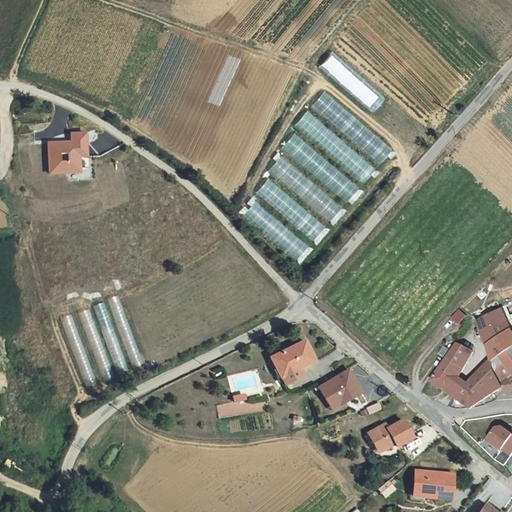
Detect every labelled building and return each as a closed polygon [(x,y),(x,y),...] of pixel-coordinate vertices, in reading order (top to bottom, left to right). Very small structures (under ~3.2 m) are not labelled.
[(324,91),(311,106),(379,165),(392,150),(324,91)] [(294,125),(363,184),(375,170),(306,111),(294,125)] [(81,165),(81,149),(89,149),(89,126),(74,126),(74,135),(50,135),(51,166),(81,165)] [(294,133),(281,147),(345,204),(358,189),(294,133)] [(268,170),(330,223),(342,208),(280,156),(268,170)] [(256,192),(315,244),(328,231),(268,178),(256,192)] [(296,261),(308,247),(251,198),(239,212),(296,261)] [(116,297),(108,299),(115,317),(122,314),(116,297)] [(98,327),(109,325),(106,303),(95,305),(98,327)] [(466,372),(483,345),(494,328),(497,346),(501,343),(511,335),(511,307),(511,308),(472,326),(441,375),(463,393),(458,402),(477,405),(511,387),(509,385),(499,375),(498,361),(475,382),(469,375),(466,372)] [(87,309),(79,313),(88,330),(96,326),(87,309)] [(457,323),(465,317),(460,310),(451,317),(457,323)] [(61,318),(71,348),(81,344),(71,315),(61,318)] [(511,335),(501,343),(509,353),(511,357),(511,335)] [(278,358),(288,379),(309,369),(323,362),(312,343),(278,358)] [(501,343),(497,346),(498,361),(504,357),(509,353),(501,343)] [(469,375),(487,348),(483,345),(466,372),(469,375)] [(504,357),(498,361),(499,375),(509,385),(511,383),(511,374),(510,372),(505,363),(504,357)] [(360,365),(331,386),(347,408),(376,387),(360,365)] [(309,369),(288,379),(292,388),(313,378),(309,369)] [(252,391),(242,393),(244,402),(254,399),(252,391)] [(391,402),(379,408),(382,414),(394,408),(391,402)] [(379,423),(392,448),(420,433),(410,414),(398,421),(395,414),(379,423)] [(511,422),(507,423),(498,434),(511,444),(511,422)] [(462,495),(465,469),(423,465),(420,492),(462,495)] [(383,498),(395,489),(388,481),(376,490),(383,498)] [(511,511),(511,508),(509,506),(507,508),(494,498),(484,511),(511,511)]
